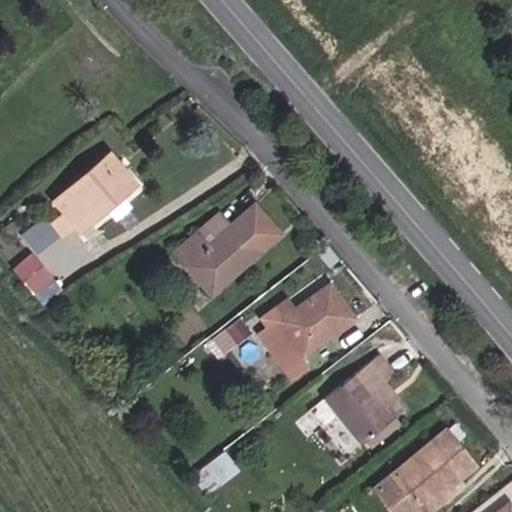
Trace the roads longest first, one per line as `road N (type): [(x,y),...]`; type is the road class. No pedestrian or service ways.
road 1 (residential): [(113,0),(261,150),(511,444)]
road 2 (primary): [(232,0),(511,333)]
road 3 (unknown): [(261,150),(287,130),(342,128),(470,0)]
